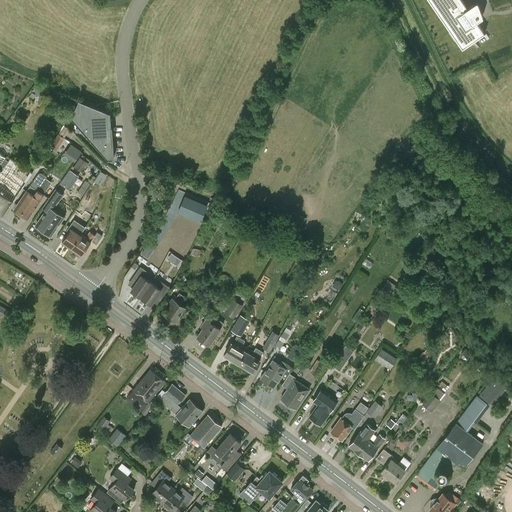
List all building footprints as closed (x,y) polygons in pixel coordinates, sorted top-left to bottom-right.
[(477,21),(482,17),(476,1),(468,8),(462,0),(428,0),(462,49),(485,33),(477,21)] [(35,99),(44,96),(42,91),(34,93),(35,99)] [(71,117),(108,159),(113,158),(113,159),(114,159),(112,126),(111,127),(110,112),(79,100),(71,117)] [(56,151),(64,138),(70,129),(65,126),(60,134),(59,133),(50,147),(56,151)] [(73,143),(65,153),(75,161),(83,150),(73,143)] [(0,172),(8,161),(5,158),(5,157),(0,153),(0,172)] [(11,157),(8,161),(0,172),(0,193),(13,202),(33,172),(11,157)] [(34,157),(27,168),(32,171),(39,161),(34,157)] [(82,172),(89,162),(81,157),(74,166),(82,172)] [(70,168),(61,183),(71,189),(80,174),(70,168)] [(101,171),(96,177),(102,181),(107,174),(101,171)] [(26,190),(17,203),(16,203),(14,206),(14,208),(14,209),(21,214),(45,178),(46,176),(41,173),(39,173),(27,191),(26,190)] [(45,178),(21,214),(28,219),(41,200),(44,194),(51,182),(45,178)] [(86,190),(91,184),(86,180),(81,187),(86,190)] [(43,207),(47,209),(36,225),(51,235),(64,217),(53,209),(64,194),(55,188),(43,207)] [(306,218),(291,210),(289,214),(281,210),(277,219),(286,223),(283,229),(297,236),(306,218)] [(73,217),(79,221),(82,216),(76,212),(73,217)] [(68,230),(69,231),(62,241),(71,248),(80,234),(75,231),(80,224),(75,220),(68,230)] [(86,238),(80,234),(71,248),(72,250),(74,252),(77,252),(82,255),(91,242),(95,235),(90,231),(86,238)] [(96,235),(92,241),(96,244),(102,235),(97,231),(95,234),(96,235)] [(134,276),(138,280),(131,290),(141,297),(151,282),(146,278),(150,273),(140,267),(134,276)] [(157,286),(151,282),(141,297),(151,304),(153,301),(158,304),(170,287),(161,281),(157,286)] [(478,296),(485,289),(478,282),(471,289),(478,296)] [(175,295),(172,298),(167,305),(169,307),(165,313),(176,321),(185,307),(181,304),(186,297),(179,292),(177,296),(175,295)] [(224,312),(233,319),(243,306),(234,299),(224,312)] [(0,304),(0,314),(6,318),(11,311),(0,304)] [(241,336),(250,320),(240,315),(231,330),(241,336)] [(214,316),(210,321),(206,318),(201,326),(203,327),(197,336),(203,340),(203,342),(205,344),(208,343),(210,344),(221,328),(220,328),(224,323),(214,316)] [(287,339),(292,330),(287,327),(282,335),(287,339)] [(272,330),(263,347),(269,351),(279,334),(272,330)] [(237,335),(233,343),(231,342),(224,354),(234,360),(233,362),(238,365),(246,351),(245,350),(247,347),(242,344),(245,340),(237,335)] [(341,370),(355,351),(346,344),(332,364),(341,370)] [(248,352),(246,351),(238,365),(242,367),(244,366),(253,372),(260,359),(259,359),(263,351),(256,347),(254,351),(250,349),(248,352)] [(375,359),(390,370),(397,359),(382,348),(375,359)] [(432,352),(427,349),(423,354),(422,353),(419,357),(426,362),(429,359),(428,358),(432,352)] [(295,359),(299,353),(293,350),(290,356),(295,359)] [(282,361),(280,364),(273,359),(260,378),(274,387),(282,375),(286,377),(292,367),(282,361)] [(318,359),(309,371),(320,378),(328,365),(318,359)] [(282,385),(288,389),(281,398),(296,408),(309,389),(294,379),(295,377),(289,373),(293,368),(292,367),(286,377),(287,378),(282,385)] [(165,381),(150,369),(133,390),(148,402),(165,381)] [(482,394),(495,402),(507,383),(494,375),(482,394)] [(441,380),(437,386),(436,385),(431,392),(430,391),(411,415),(416,418),(426,406),(432,412),(441,400),(440,399),(445,393),(444,392),(449,386),(441,380)] [(190,399),(182,407),(178,404),(186,394),(172,383),(159,399),(176,414),(189,426),(203,410),(190,399)] [(313,400),(318,404),(310,416),(321,424),(330,412),(338,401),(321,389),(313,400)] [(412,392),(413,401),(421,401),(420,392),(412,392)] [(452,427),(435,450),(417,473),(436,488),(440,481),(442,481),(445,480),(446,480),(447,479),(448,478),(449,477),(449,476),(450,474),(449,471),(454,464),(463,470),(484,443),(464,427),(485,401),(477,395),(452,427)] [(375,417),(383,406),(375,400),(367,411),(375,417)] [(337,435),(343,438),(349,429),(351,425),(355,428),(365,415),(355,408),(351,412),(347,409),(332,431),(332,432),(331,432),(336,435),(337,435)] [(403,413),(396,423),(401,427),(408,417),(403,413)] [(205,446),(204,446),(222,426),(208,414),(191,434),(199,442),(194,449),(199,453),(205,446)] [(349,445),(358,452),(368,439),(376,430),(367,423),(359,432),(349,445)] [(118,427),(109,438),(118,445),(127,434),(118,427)] [(233,464),(227,459),(241,443),(230,433),(216,449),(226,458),(220,465),(227,471),(233,464)] [(372,443),(368,439),(358,452),(368,460),(378,447),(385,438),(380,433),(372,443)] [(175,458),(188,444),(184,441),(180,446),(177,444),(170,452),(172,454),(171,455),(175,458)] [(56,443),(50,451),(56,455),(63,447),(56,443)] [(398,464),(391,459),(393,457),(383,449),(376,457),(386,465),(381,471),(395,482),(405,470),(411,462),(404,456),(398,464)] [(235,480),(244,469),(237,463),(227,474),(235,480)] [(115,482),(111,488),(107,492),(121,503),(124,499),(126,500),(134,489),(124,481),(127,476),(117,468),(110,478),(115,482)] [(511,468),(498,468),(498,478),(511,477),(511,468)] [(173,488),(167,483),(172,477),(162,469),(151,483),(156,487),(151,493),(162,502),(173,488)] [(257,476),(252,482),(251,481),(245,488),(255,497),(261,490),(269,497),(282,481),(281,481),(282,479),(279,477),(278,478),(270,471),(265,476),(262,475),(259,478),(257,476)] [(292,496),(293,497),(282,509),(285,511),(294,511),(301,504),(313,490),(306,483),(309,479),(303,474),(291,489),(295,492),(292,496)] [(173,488),(162,502),(172,511),(177,505),(182,509),(193,496),(182,487),(178,492),(173,488)] [(96,503),(91,509),(95,511),(116,511),(117,511),(106,503),(111,497),(99,488),(90,499),(96,503)] [(449,490),(445,495),(443,493),(438,499),(436,498),(433,499),(431,500),(430,502),(430,505),(432,507),(430,509),(433,511),(446,511),(450,508),(451,510),(456,504),(457,505),(461,500),(449,490)] [(316,498),(312,503),(306,510),(301,506),(295,511),(325,511),(328,509),(327,508),(327,505),(323,501),(320,502),(316,498)]
